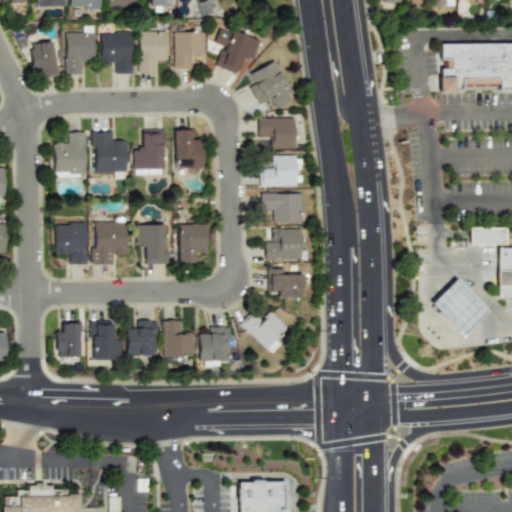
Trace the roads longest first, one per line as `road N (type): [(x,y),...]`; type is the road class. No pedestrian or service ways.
road 1 (residential): [(31,294),(215,292),(230,287),(236,273),(228,116),(220,105),(81,103),(25,119)]
road 2 (secondary): [(300,0),(330,266),(331,511)]
road 3 (secondary): [(386,511),(385,278),(355,0)]
road 4 (tertiary): [(385,407),(138,410),(0,398)]
road 5 (residential): [(0,54),(20,98),(29,151),(31,400)]
road 6 (residential): [(31,294),(0,294),(5,126),(25,119)]
road 7 (secondary): [(324,0),(339,102),(354,119),(372,122)]
road 8 (tertiary): [(385,407),(407,417),(511,411)]
road 9 (tertiary): [(511,384),(385,407)]
road 10 (secondary): [(459,390),(407,363),(385,299)]
